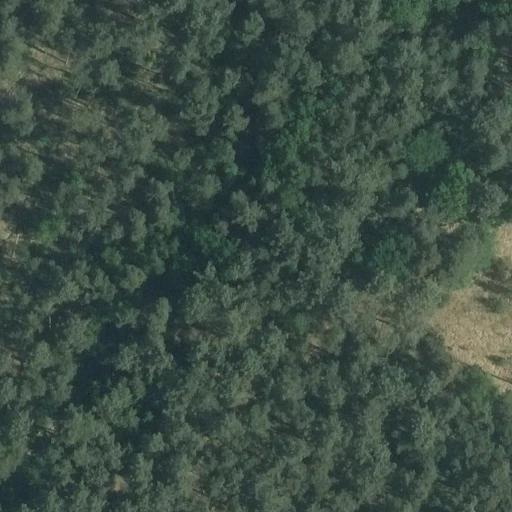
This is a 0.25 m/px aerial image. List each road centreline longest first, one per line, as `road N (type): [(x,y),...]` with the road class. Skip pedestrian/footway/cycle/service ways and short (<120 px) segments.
road 1 (track): [(0,484),(263,158),(215,0)]
road 2 (track): [(263,158),(310,323),(511,437)]
road 3 (track): [(263,158),(390,5),(403,0)]
